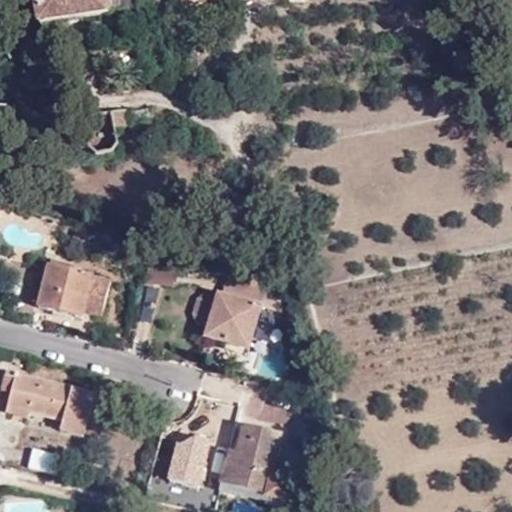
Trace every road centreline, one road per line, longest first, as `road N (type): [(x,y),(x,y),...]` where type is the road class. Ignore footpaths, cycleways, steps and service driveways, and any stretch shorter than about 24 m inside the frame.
road 1 (track): [(360,511),(275,185),(239,129),(153,97),(96,97)]
road 2 (residential): [(165,384),(0,339)]
